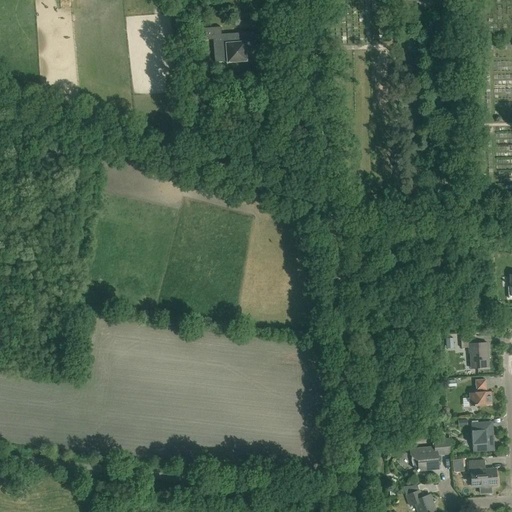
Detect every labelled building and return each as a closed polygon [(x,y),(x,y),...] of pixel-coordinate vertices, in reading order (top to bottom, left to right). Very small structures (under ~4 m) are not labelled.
[(247,62),(247,61),(259,60),(258,55),(257,32),(221,35),(221,27),(205,28),(205,40),(213,40),(215,62),(227,61),(227,63),(247,62)] [(488,355),(487,343),(473,343),(473,337),(460,337),(461,348),(468,348),(469,353),(470,353),(471,369),(487,368),(487,355),(488,355)] [(446,348),(454,348),(453,338),(446,338),(446,348)] [(491,405),(490,392),(486,392),(485,379),(475,380),(476,393),(469,393),(470,406),(491,405)] [(494,451),(492,422),(471,423),(473,452),(494,451)] [(450,454),(448,439),(433,440),(434,447),(409,449),(410,455),(412,456),(411,460),(413,466),(416,470),(416,471),(418,472),(418,471),(431,470),(431,466),(439,466),(438,455),(450,454)] [(484,460),(468,461),(469,472),(471,472),(472,486),(480,486),(480,494),(492,493),(491,485),(496,485),(495,469),(485,470),(484,460)] [(434,511),(435,510),(430,495),(422,497),(420,490),(406,495),(410,506),(416,504),(418,511),(434,511)]
